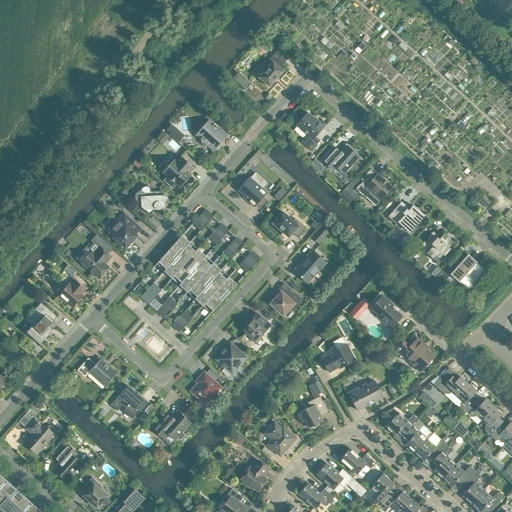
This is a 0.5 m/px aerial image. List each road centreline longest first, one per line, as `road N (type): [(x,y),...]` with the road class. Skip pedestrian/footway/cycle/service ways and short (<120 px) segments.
road 1 (residential): [(90,320),(156,377),(166,376),(267,266),(263,251),(201,196)]
road 2 (unclassified): [(0,235),(56,172),(179,0)]
road 3 (residential): [(511,262),(306,77)]
road 4 (residential): [(447,511),(353,428),(311,453),(269,511)]
road 5 (residential): [(90,320),(201,196)]
road 6 (residential): [(201,196),(306,77)]
road 7 (residential): [(0,422),(90,320)]
